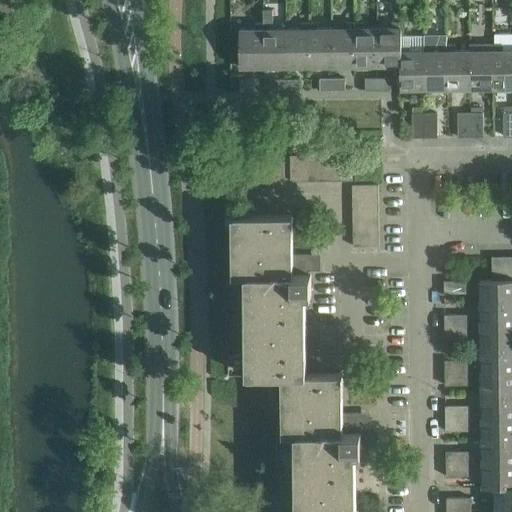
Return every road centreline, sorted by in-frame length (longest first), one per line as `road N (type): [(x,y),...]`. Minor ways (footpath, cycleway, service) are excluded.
road 1 (residential): [(424,511),(420,234)]
road 2 (tertiary): [(163,370),(149,170)]
road 3 (tertiary): [(109,0),(149,170)]
road 4 (tertiary): [(149,170),(136,0)]
road 5 (tertiary): [(163,370),(141,511)]
road 6 (tertiary): [(176,511),(163,370)]
